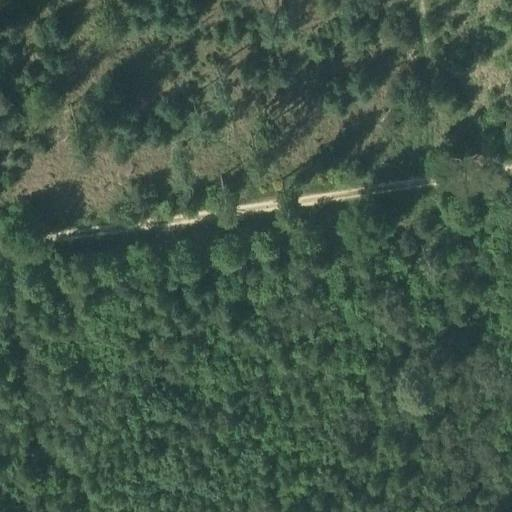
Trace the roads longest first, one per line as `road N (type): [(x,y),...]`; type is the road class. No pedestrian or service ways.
road 1 (track): [(439,177),(6,245)]
road 2 (track): [(6,245),(46,511)]
road 3 (track): [(419,0),(439,177)]
